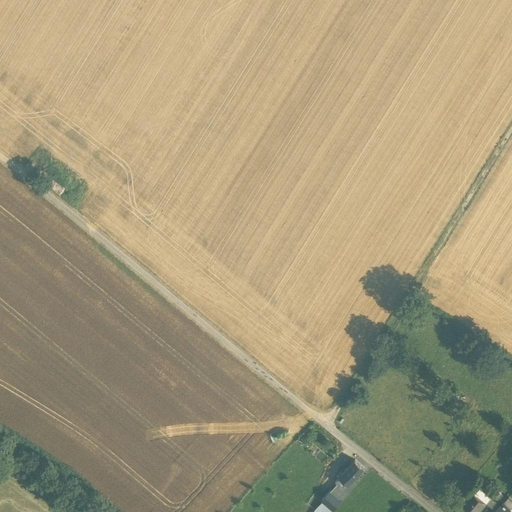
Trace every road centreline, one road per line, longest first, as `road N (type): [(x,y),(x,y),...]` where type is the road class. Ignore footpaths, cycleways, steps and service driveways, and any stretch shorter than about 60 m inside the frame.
road 1 (track): [(0,159),(314,418)]
road 2 (track): [(326,427),(511,126)]
